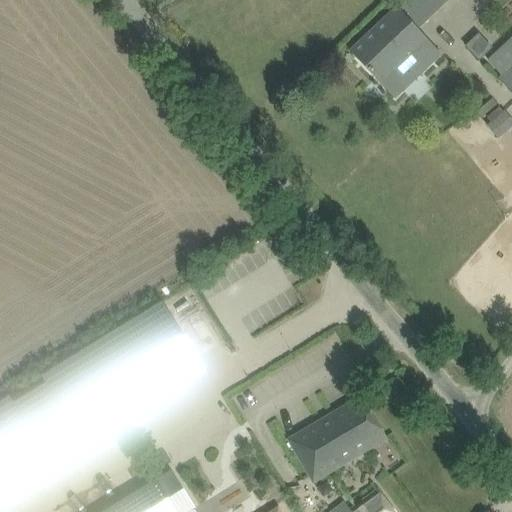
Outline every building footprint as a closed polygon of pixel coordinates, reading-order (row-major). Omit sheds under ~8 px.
[(395,99),(410,85),(440,55),(416,31),(448,0),(407,0),(397,10),(365,39),(351,53),(395,99)] [(511,41),(503,50),(511,59),(511,68),(499,80),(511,94),(511,41)] [(485,121),(499,138),(511,126),(511,118),(502,106),(485,121)] [(0,403),(0,497),(205,371),(163,303),(42,378),(10,397),(0,403)] [(344,408),(289,441),(313,482),(386,439),(362,398),(344,408)] [(139,491),(104,511),(195,511),(171,472),(139,491)] [(393,511),(377,490),(349,511),(348,511),(347,511),(393,511)]
